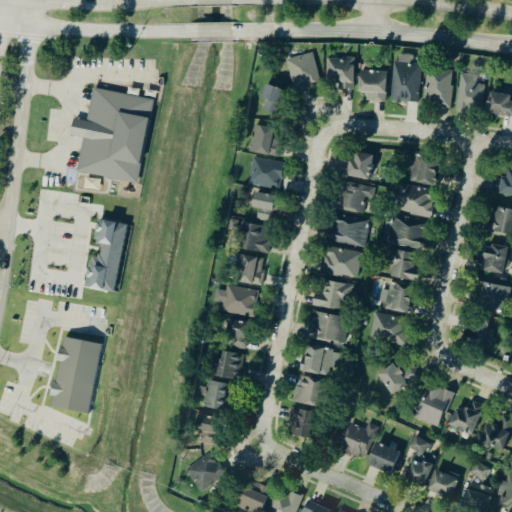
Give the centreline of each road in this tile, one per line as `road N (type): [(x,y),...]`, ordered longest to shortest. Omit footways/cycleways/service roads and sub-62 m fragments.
road 1 (secondary): [(236,32),(385,29),(511,45)]
road 2 (tertiary): [(0,290),(30,27)]
road 3 (residential): [(480,142),(441,331),(443,352),(486,376)]
road 4 (residential): [(310,208),(324,146),(336,133),(363,126),(511,145)]
road 5 (secondary): [(511,14),(281,0)]
road 6 (residential): [(400,511),(282,458),(271,442),(276,380)]
road 7 (residential): [(276,380),(310,208)]
road 8 (secondary): [(30,27),(194,32)]
